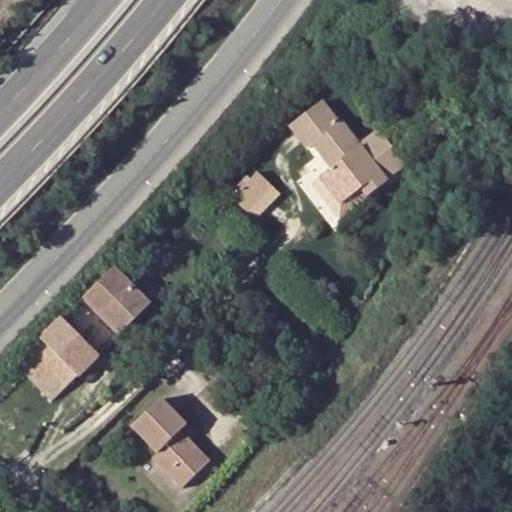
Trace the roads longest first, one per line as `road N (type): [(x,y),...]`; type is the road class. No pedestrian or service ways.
road 1 (tertiary): [(0,322),(280,0)]
road 2 (trunk): [(0,179),(163,0)]
road 3 (trunk): [(102,0),(0,112)]
